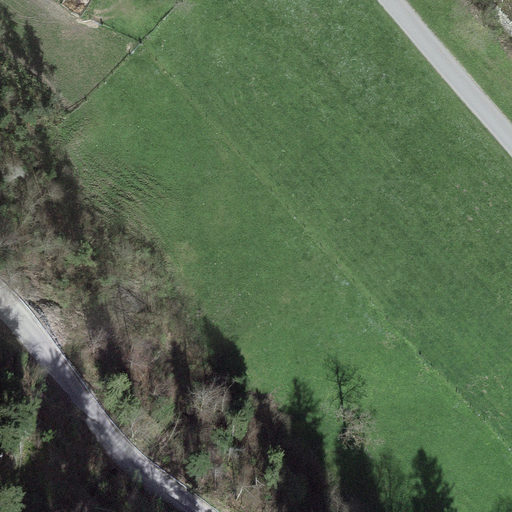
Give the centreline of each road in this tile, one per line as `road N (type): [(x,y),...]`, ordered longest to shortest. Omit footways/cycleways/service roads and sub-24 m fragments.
road 1 (unclassified): [(0,311),(120,450),(186,511)]
road 2 (unclassified): [(392,0),(511,140)]
